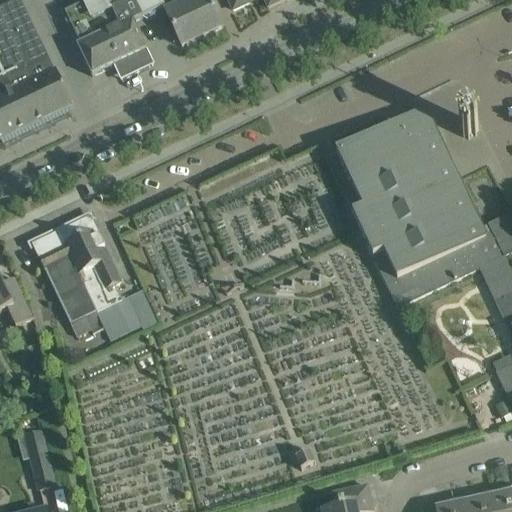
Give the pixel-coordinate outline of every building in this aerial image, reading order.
[(92,0),(62,14),(92,78),(147,52),(133,24),(143,19),(147,21),(155,17),(156,13),(166,8),(162,0),(92,0)] [(209,0),(198,0),(166,15),(182,48),(223,29),(209,0)] [(263,0),(226,0),(233,14),(263,0)] [(263,0),(268,10),(288,0),(263,0)] [(69,109),(70,105),(42,44),(37,46),(23,16),(19,18),(13,5),(0,10),(0,83),(22,131),(69,109)] [(0,141),(22,131),(0,83),(0,141)] [(398,311),(480,272),(505,259),(511,255),(511,216),(482,231),(425,111),(336,153),(363,210),(352,216),(398,311)] [(460,130),(464,139),(467,137),(469,140),(477,136),(475,133),(479,131),(475,123),(471,125),(470,122),(461,126),(463,129),(460,130)] [(138,238),(194,214),(185,194),(130,218),(138,238)] [(91,219),(32,247),(45,274),(46,274),(76,339),(91,332),(93,336),(105,331),(111,343),(142,328),(145,334),(159,328),(142,294),(123,303),(116,288),(122,285),(91,219)] [(511,273),(505,259),(480,272),(511,338),(511,368),(496,376),(509,403),(511,401),(511,273)] [(0,316),(7,313),(15,331),(33,322),(14,281),(3,286),(0,279),(0,316)] [(511,409),(509,404),(497,409),(503,422),(511,417),(511,409)] [(41,434),(25,438),(40,494),(55,490),(41,434)] [(309,454),(296,459),(301,471),(314,466),(309,454)] [(325,511),(372,511),(368,488),(332,496),(336,510),(325,511)] [(511,511),(511,489),(502,492),(503,498),(494,500),(496,511),(511,511)] [(464,511),(496,511),(494,500),(493,494),(477,497),(478,503),(463,506),(464,511)] [(464,511),(463,506),(462,500),(446,504),(448,510),(437,511),(464,511)]
